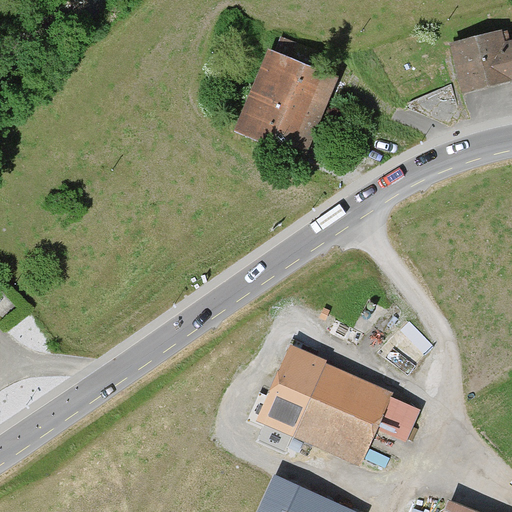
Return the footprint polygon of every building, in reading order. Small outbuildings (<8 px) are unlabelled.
[(511,42),(498,47),(493,31),(441,47),(456,98),(511,81),(511,42)] [(330,79),(255,54),(228,135),(302,160),(330,79)] [(384,393),(280,351),(250,426),(356,468),(372,428),(405,441),(416,413),(382,399),(384,393)] [(365,511),(366,510),(273,468),(252,511),(365,511)] [(465,511),(438,502),(434,511),(465,511)]
